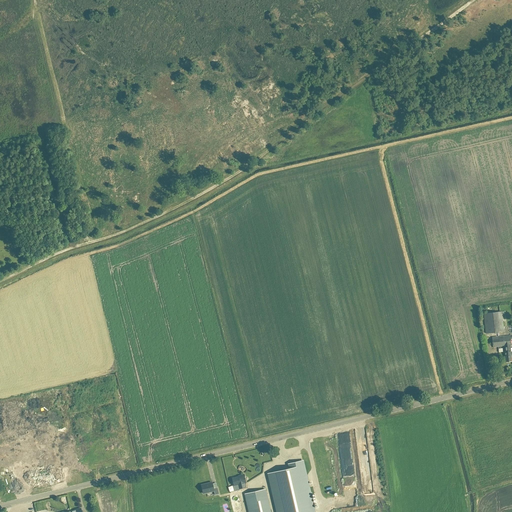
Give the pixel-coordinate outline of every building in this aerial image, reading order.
[(486,333),(505,331),(502,311),(484,313),(486,333)] [(506,362),(511,361),(511,358),(511,351),(510,346),(511,346),(510,336),(492,338),(493,347),(505,346),(505,352),(506,362)] [(47,464),(52,463),(49,439),(53,438),(52,432),(47,433),(47,432),(37,433),(41,464),(47,463),(47,464)] [(61,444),(55,445),(57,461),(63,460),(63,458),(60,458),(61,459),(60,459),(59,457),(70,456),(69,449),(70,449),(68,435),(60,436),(61,444)] [(16,446),(0,448),(0,464),(22,460),(20,451),(17,451),(16,446)] [(330,464),(336,464),(334,447),(324,448),(325,469),(331,469),(330,464)] [(36,465),(36,458),(30,459),(29,457),(23,458),(23,466),(36,465)] [(3,477),(9,476),(8,464),(0,464),(0,474),(3,474),(3,477)] [(348,483),(355,482),(354,470),(346,471),(347,476),(350,476),(351,480),(348,480),(348,483)] [(245,483),(247,483),(245,474),(240,475),(241,476),(233,478),(234,485),(239,484),(240,489),(246,487),(245,483)] [(218,488),(214,489),(212,482),(201,485),(203,493),(214,491),(215,495),(219,494),(218,488)] [(270,511),(265,489),(246,494),(249,511),(270,511)] [(233,497),(235,505),(240,504),(237,493),(231,494),(231,498),(233,497)]
